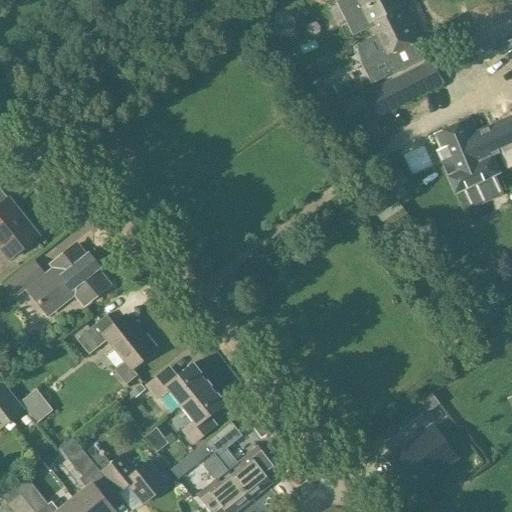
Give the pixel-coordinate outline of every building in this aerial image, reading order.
[(422,38),(407,7),(403,0),(355,0),(368,26),(383,57),(422,38)] [(468,36),(459,17),(435,28),(444,48),(468,36)] [(364,95),(365,98),(355,103),(363,118),(350,125),(356,138),(366,135),(370,142),(385,136),(375,118),(443,84),(431,61),(364,95)] [(511,115),(476,132),(470,119),(433,136),(440,150),(436,152),(440,162),(441,162),(448,177),(447,177),(455,194),(499,174),(492,159),(511,149),(511,115)] [(39,237),(9,199),(0,205),(0,249),(9,261),(39,237)] [(46,276),(28,290),(48,315),(74,294),(75,295),(84,306),(109,286),(106,282),(106,278),(103,275),(100,274),(98,271),(87,257),(76,245),(51,265),(54,269),(46,276)] [(2,287),(11,298),(24,287),(25,286),(16,275),(2,287)] [(471,323),(490,330),(496,311),(477,304),(471,323)] [(125,316),(114,325),(107,316),(78,339),(89,354),(107,340),(125,362),(115,371),(126,385),(137,376),(132,370),(154,352),(152,349),(155,347),(147,337),(144,340),(125,316)] [(193,364),(177,376),(169,367),(146,386),(158,400),(169,391),(181,406),(209,385),(206,382),(209,379),(209,375),(201,364),(196,364),(194,365),(193,364)] [(4,383),(0,386),(0,428),(24,410),(4,383)] [(210,387),(209,385),(181,406),(193,422),(181,431),(193,445),(217,426),(210,417),(225,406),(223,404),(226,401),(227,397),(218,386),(213,385),(210,387)] [(36,423),(53,411),(37,390),(20,403),(36,423)] [(150,437),(157,450),(168,444),(160,431),(150,437)] [(420,470),(403,483),(424,511),(455,489),(441,472),(452,464),(434,439),(410,458),(420,470)] [(258,446),(228,471),(252,501),(265,491),(262,487),(270,480),(267,477),(277,470),(258,446)] [(88,457),(87,457),(96,469),(100,472),(114,490),(118,495),(129,487),(143,505),(167,485),(148,461),(136,471),(124,454),(108,466),(104,461),(96,467),(88,457)] [(213,478),(216,479),(196,495),(209,511),(238,511),(252,501),(228,471),(215,454),(204,463),(205,468),(213,478)] [(87,488),(73,499),(82,511),(114,511),(115,511),(104,497),(114,490),(100,472),(96,469),(95,468),(88,459),(77,467),(84,477),(81,480),(87,488)] [(8,504),(13,511),(34,511),(29,505),(21,494),(20,495),(8,504)] [(34,511),(38,511),(48,504),(42,496),(29,505),(34,511)] [(48,504),(38,511),(82,511),(73,499),(59,511),(52,502),(48,504)]
